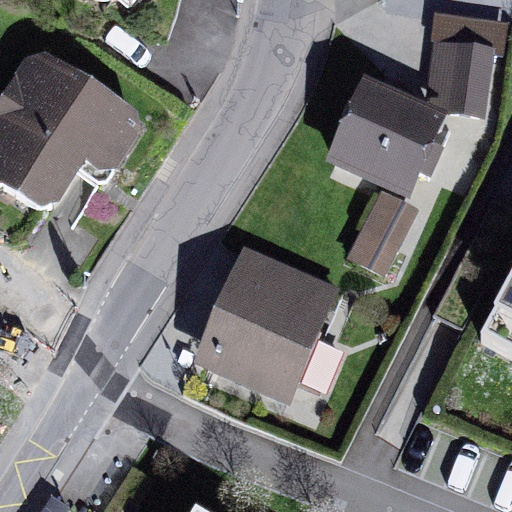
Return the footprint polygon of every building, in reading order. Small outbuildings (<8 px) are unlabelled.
[(496,64),(445,57),(434,127),(367,99),(336,172),(409,203),(450,122),(486,124),(496,64)] [(144,134),(33,61),(0,108),(0,210),(52,240),(86,188),(92,191),(102,198),(106,191),(108,188),(144,134)] [(349,267),(393,281),(416,208),(372,194),(349,267)] [(331,304),(255,271),(210,374),(286,407),(331,304)] [(444,319),(479,334),(499,285),(464,271),(444,319)] [(511,290),(480,351),(511,368),(511,290)]
